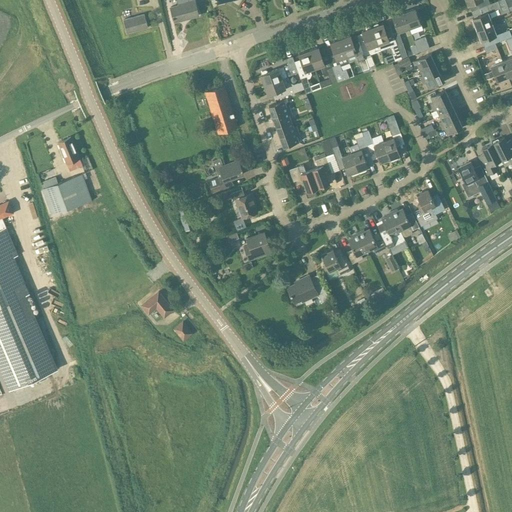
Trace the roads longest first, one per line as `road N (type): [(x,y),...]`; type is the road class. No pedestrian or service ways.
road 1 (unclassified): [(299,423),(155,233),(49,0)]
road 2 (residential): [(378,74),(389,100),(410,118),(426,165),(361,207),(296,230),(279,217),(267,188),(270,156),(236,45)]
road 3 (primary): [(299,423),(403,317),(511,238)]
road 4 (unclassified): [(0,141),(153,72),(236,45)]
road 5 (residential): [(511,114),(479,118),(436,0)]
road 6 (unclassified): [(236,45),(362,0)]
